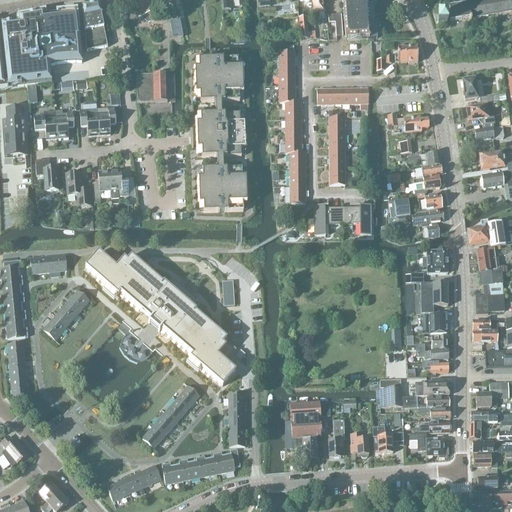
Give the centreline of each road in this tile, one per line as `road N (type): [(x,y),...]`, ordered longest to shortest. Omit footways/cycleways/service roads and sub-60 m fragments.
road 1 (tertiary): [(461,469),(460,263),(433,76)]
road 2 (residential): [(182,511),(255,485),(461,469)]
road 3 (residential): [(353,194),(312,189),(303,81),(433,76)]
road 4 (residential): [(129,145),(114,0)]
